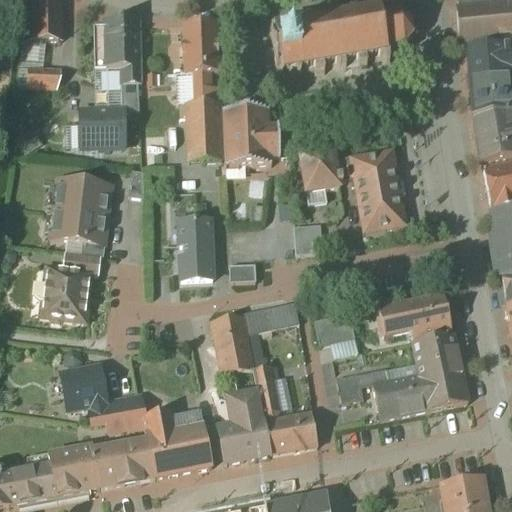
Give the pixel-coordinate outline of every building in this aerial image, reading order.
[(66,49),(66,0),(35,0),(34,47),(33,58),(45,59),(46,48),(66,49)] [(278,39),(279,43),(275,44),(277,58),(281,76),(285,76),(285,79),(283,83),(286,86),(287,84),(288,87),(290,86),(293,88),(292,90),(295,90),(295,89),(299,88),(300,90),(302,88),(301,87),(303,85),(304,85),(307,78),(319,76),(320,82),(329,81),(328,75),(345,72),(346,78),(351,77),(349,71),(362,69),(363,75),(371,74),(371,68),(389,65),(390,70),(394,70),(393,62),(397,61),(397,57),(407,56),(409,59),(412,57),(410,54),(417,44),(421,45),(421,42),(417,42),(415,30),(419,29),(418,25),(414,28),(405,22),(403,7),(402,7),(401,1),(400,0),(367,0),(369,11),(382,10),(381,11),(381,13),(379,14),(380,20),(362,22),(361,16),(357,17),(353,17),(353,18),(340,20),(336,20),(337,26),(321,29),(320,23),(310,24),(311,30),(297,33),(293,29),(292,30),(290,28),(290,27),(288,26),(287,28),(284,28),(283,27),(281,28),(282,30),(280,33),(278,32),(278,34),(276,33),(274,36),(278,39)] [(461,14),(464,55),(472,54),(472,55),(505,53),(504,42),(511,41),(511,0),(510,0),(500,1),(467,4),(468,14),(461,14)] [(145,92),(144,27),(109,28),(109,35),(98,35),(99,78),(125,77),(125,93),(145,92)] [(221,32),(187,33),(189,82),(198,81),(199,113),(190,113),(193,171),(227,170),(224,97),(215,97),(215,80),(223,80),(221,32)] [(472,55),(479,126),(511,121),(511,52),(505,53),(472,55)] [(69,75),(36,75),(36,90),(69,90),(69,75)] [(124,110),(76,111),(77,153),(124,152),(124,110)] [(273,118),(226,120),(229,176),(275,174),(275,166),(284,166),(283,132),(274,132),(273,118)] [(511,121),(479,126),(487,171),(511,166),(511,121)] [(337,158),(304,164),(310,202),(344,196),(343,192),(358,189),(367,243),(411,235),(397,159),(339,170),(337,158)] [(511,172),(488,177),(496,220),(511,217),(511,172)] [(52,179),(45,248),(99,253),(106,185),(52,179)] [(511,217),(496,220),(510,313),(511,313),(511,217)] [(208,220),(179,221),(181,288),(211,287),(208,220)] [(327,261),(325,234),(298,236),(300,263),(327,261)] [(259,274),(233,275),(234,292),(260,290),(259,274)] [(96,283),(37,276),(31,324),(91,331),(96,283)] [(456,341),(447,302),(420,308),(420,310),(410,312),(410,309),(382,315),(388,346),(415,340),(417,349),(456,341)] [(248,325),(252,343),(304,333),(300,314),(296,312),(247,322),(248,325)] [(319,330),(324,354),(359,346),(354,322),(319,330)] [(248,325),(215,331),(225,384),(258,377),(252,343),(248,325)] [(377,393),(384,428),(472,411),(456,343),(417,352),(424,385),(410,388),(409,386),(392,390),(377,393)] [(66,381),(73,423),(94,419),(92,406),(109,403),(111,411),(115,410),(108,373),(66,381)] [(263,400),(275,463),(321,454),(315,422),(283,428),(276,387),(282,386),(279,374),(259,378),(263,400)] [(390,377),(340,387),(346,412),(368,408),(365,396),(377,393),(392,390),(390,377)] [(223,438),(230,471),(275,463),(263,400),(237,405),(243,434),(223,438)] [(109,403),(92,406),(94,419),(97,433),(112,430),(114,442),(148,435),(147,428),(148,427),(144,405),(115,410),(111,411),(109,403)] [(151,447),(159,485),(216,474),(208,435),(206,435),(204,423),(187,427),(189,436),(188,436),(188,439),(182,440),(178,421),(148,427),(147,428),(148,435),(151,447)] [(10,511),(26,511),(159,485),(151,447),(97,457),(97,456),(53,464),(55,474),(5,484),(10,511)] [(0,511),(10,511),(5,484),(4,479),(0,479),(0,511)] [(490,511),(487,488),(467,492),(468,498),(408,505),(408,511),(490,511)]
